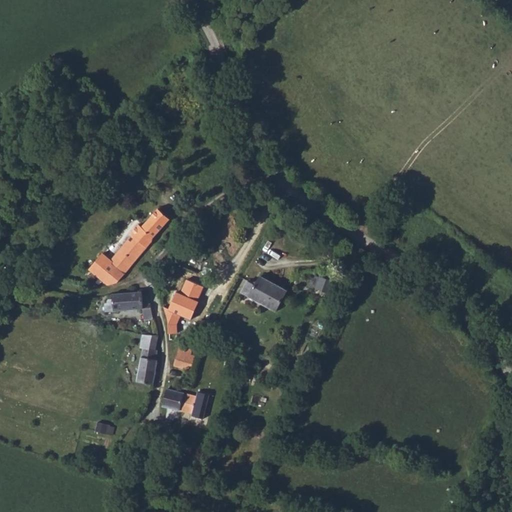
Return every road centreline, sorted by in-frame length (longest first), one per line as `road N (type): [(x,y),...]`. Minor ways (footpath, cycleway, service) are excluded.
road 1 (unclassified): [(511,383),(482,334),(437,290),(290,188),(266,157),(190,0)]
road 2 (unknown): [(271,163),(207,207),(153,262),(169,352),(161,398)]
